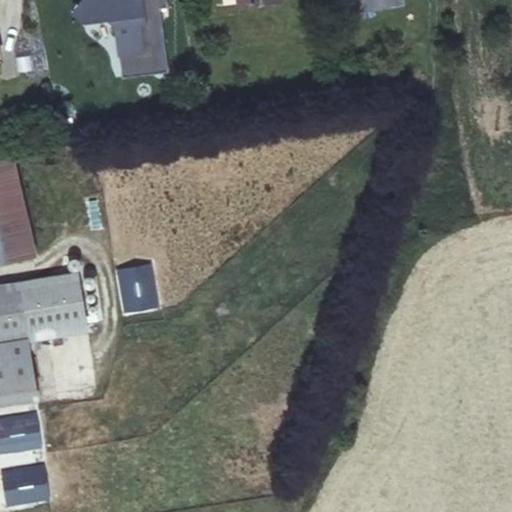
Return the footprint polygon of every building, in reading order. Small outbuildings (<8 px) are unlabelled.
[(80,0),(72,11),(83,21),(105,18),(114,24),(116,37),(121,76),(167,70),(159,7),(166,6),(165,0),(80,0)] [(399,0),(340,0),(342,12),(400,4),(399,0)] [(0,264),(8,262),(0,216),(0,264)] [(158,306),(151,263),(116,269),(123,312),(158,306)] [(31,328),(90,319),(82,267),(0,279),(0,382),(38,377),(31,328)] [(0,453),(41,448),(36,413),(0,417),(0,453)] [(7,506),(50,499),(44,464),(1,471),(7,506)]
